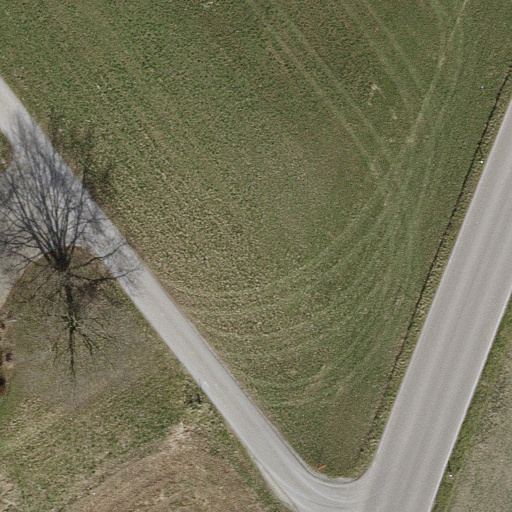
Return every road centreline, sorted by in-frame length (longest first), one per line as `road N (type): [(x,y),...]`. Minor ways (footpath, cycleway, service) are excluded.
road 1 (track): [(0,104),(286,470),(329,511)]
road 2 (tertiary): [(396,511),(511,198)]
